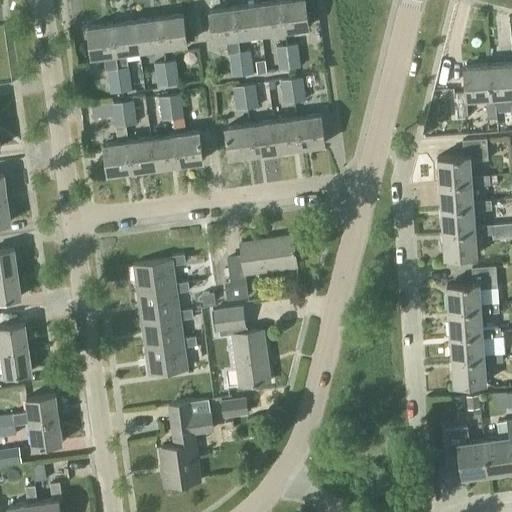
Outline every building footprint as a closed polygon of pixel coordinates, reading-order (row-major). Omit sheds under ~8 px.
[(261,33),(285,30),(281,0),(257,3),(261,33)] [(285,30),(309,26),(305,0),(282,0),(281,0),(285,30)] [(238,36),(261,33),(257,3),(234,7),(238,36)] [(238,36),(234,7),(209,10),(213,39),(226,38),(228,53),(229,65),(231,77),(242,75),(239,52),(240,52),(238,36)] [(163,46),(187,43),(183,14),(159,17),(163,46)] [(139,50),(163,46),(159,17),(135,20),(139,50)] [(130,90),(129,78),(125,51),(139,50),(135,20),(112,23),(116,53),(120,91),(130,90)] [(116,53),(112,23),(87,27),(91,56),(105,54),(107,70),(109,81),(111,93),(120,91),(116,53)] [(287,45),(290,68),(298,67),(297,56),(295,44),(287,45)] [(290,68),(287,45),(276,47),(278,58),(279,70),(290,68)] [(251,74),(249,63),(248,51),(240,52),(239,52),(242,75),(251,74)] [(178,84),(177,72),(175,60),(165,62),(168,86),(178,84)] [(155,63),(157,75),(158,87),(168,86),(165,62),(155,63)] [(511,112),(511,62),(489,64),(491,97),(495,96),(510,95),(511,113),(511,112)] [(496,114),(495,96),(491,97),(489,64),(463,66),(465,92),(453,93),(455,117),(468,116),(466,98),(486,97),(487,115),(496,114)] [(304,102),(302,90),(301,78),(291,80),(295,103),(304,102)] [(295,103),(291,80),(281,81),(282,93),(284,104),(295,103)] [(244,86),(248,109),(258,108),(256,96),(255,85),(244,86)] [(248,109),(244,86),(234,88),(236,99),(237,111),(248,109)] [(203,160),(200,140),(199,130),(184,132),(183,118),(181,106),(180,95),(169,96),(173,119),(175,133),(179,163),(203,160)] [(327,95),(319,96),(320,106),(328,105),(327,95)] [(173,119),(169,96),(159,98),(161,109),(162,121),(173,119)] [(122,102),(126,126),(134,124),(131,101),(122,102)] [(125,126),(126,126),(122,102),(90,107),(92,118),(112,115),(116,141),(103,143),(107,173),(132,169),(128,140),(127,140),(125,126)] [(301,146),(325,143),(321,113),(297,117),(301,146)] [(277,149),(301,146),(297,117),(273,120),(277,149)] [(254,153),(277,149),(273,120),(249,123),(254,153)] [(229,156),(254,153),(249,123),(225,126),(229,156)] [(155,166),(179,163),(175,133),(151,137),(155,166)] [(132,169),(155,166),(151,137),(128,140),(132,169)] [(472,179),(471,176),(470,160),(488,159),(486,138),(462,139),(463,154),(437,156),(439,182),(472,179)] [(473,204),(473,200),(472,185),(490,184),(489,174),(471,176),(472,179),(439,182),(441,207),(473,204)] [(0,223),(10,222),(7,198),(0,198),(0,223)] [(475,229),(475,225),(474,210),(491,208),(491,199),(473,200),(473,204),(441,207),(443,231),(475,229)] [(476,234),(492,233),(492,237),(511,236),(511,222),(492,224),(475,225),(475,229),(443,231),(444,257),(477,254),(476,234)] [(244,272),(296,265),(292,235),(240,242),(242,256),(228,257),(231,284),(225,285),(227,299),(248,296),(244,272)] [(0,274),(17,272),(14,248),(0,249),(0,274)] [(185,262),(185,261),(184,253),(171,255),(172,258),(133,263),(137,291),(176,286),(176,283),(173,264),(185,262)] [(481,307),(481,303),(480,288),(497,287),(496,265),(472,267),(473,282),(446,284),(448,309),(481,307)] [(0,299),(21,296),(17,272),(0,274),(0,299)] [(180,313),(179,310),(177,291),(189,290),(188,281),(176,283),(176,286),(137,291),(141,318),(180,313)] [(202,293),(203,304),(215,302),(213,291),(202,293)] [(483,332),(482,328),(481,313),(499,311),(498,302),(481,303),(481,307),(448,309),(450,334),(483,332)] [(270,381),(263,329),(247,331),(243,305),(212,310),(215,329),(219,329),(220,335),(228,333),(236,386),(270,381)] [(184,340),(183,337),(181,319),(193,317),(192,308),(179,310),(180,313),(141,318),(145,346),(184,340)] [(0,350),(28,347),(25,322),(0,326),(0,350)] [(484,357),(484,353),(483,337),(501,336),(500,327),(482,328),(483,332),(450,334),(452,359),(484,357)] [(184,346),(197,344),(196,336),(183,337),(184,340),(145,346),(148,374),(188,368),(184,346)] [(4,375),(32,371),(28,347),(0,350),(0,361),(2,362),(4,375)] [(485,362),(502,361),(502,352),(484,353),(484,357),(452,359),(454,384),(486,382),(485,362)] [(29,421),(59,417),(55,393),(26,397),(28,410),(0,413),(0,426),(15,425),(15,423),(29,421)] [(468,409),(480,407),(478,394),(466,395),(468,409)] [(223,417),(247,414),(247,410),(250,409),(249,398),(245,399),(245,398),(221,401),(223,417)] [(213,429),(211,413),(209,399),(169,406),(171,418),(175,445),(161,447),(163,463),(161,463),(163,475),(165,475),(166,485),(199,480),(192,432),(213,429)] [(32,445),(62,441),(59,417),(29,421),(32,445)] [(511,419),(497,421),(499,437),(484,439),(489,471),(511,468),(511,419)] [(15,425),(0,426),(0,435),(16,433),(15,425)] [(489,471),(484,439),(469,442),(467,426),(445,429),(449,461),(460,459),(462,475),(489,471)] [(0,464),(22,461),(19,445),(0,447),(0,464)] [(35,481),(47,479),(44,463),(32,464),(35,481)] [(60,511),(58,499),(61,499),(59,481),(50,483),(52,499),(37,501),(33,502),(34,511),(60,511)] [(34,511),(33,502),(37,501),(34,485),(25,486),(28,503),(8,505),(8,511),(34,511)]
